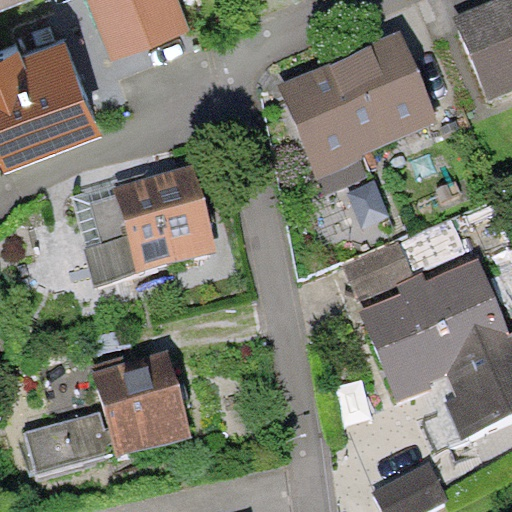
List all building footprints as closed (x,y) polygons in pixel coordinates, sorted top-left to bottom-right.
[(178,0),(94,0),(115,54),(189,27),(178,0)] [(491,105),(511,96),(511,0),(490,0),(455,14),(491,105)] [(13,34),(0,39),(0,129),(11,157),(106,119),(67,23),(17,43),(13,34)] [(374,176),(365,157),(439,126),(401,38),(275,91),(321,199),(374,176)] [(219,251),(195,167),(139,184),(118,190),(122,203),(94,211),(104,245),(87,250),(98,286),(219,251)] [(416,280),(399,242),(342,267),(359,306),(416,280)] [(415,292),(363,315),(402,403),(433,389),(430,383),(448,376),(458,399),(447,404),(464,442),(511,420),(511,334),(481,263),(415,292)] [(118,372),(97,378),(107,415),(24,437),(36,480),(189,437),(167,359),(118,372)] [(436,511),(419,473),(369,496),(376,511),(436,511)]
